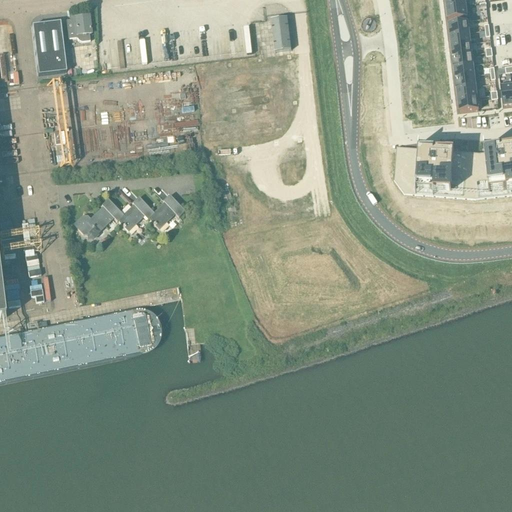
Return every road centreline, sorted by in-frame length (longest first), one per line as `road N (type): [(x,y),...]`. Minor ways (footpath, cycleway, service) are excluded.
road 1 (tertiary): [(511,251),(441,253),(389,228),(360,189),(346,103)]
road 2 (residential): [(392,47),(398,125),(511,130)]
